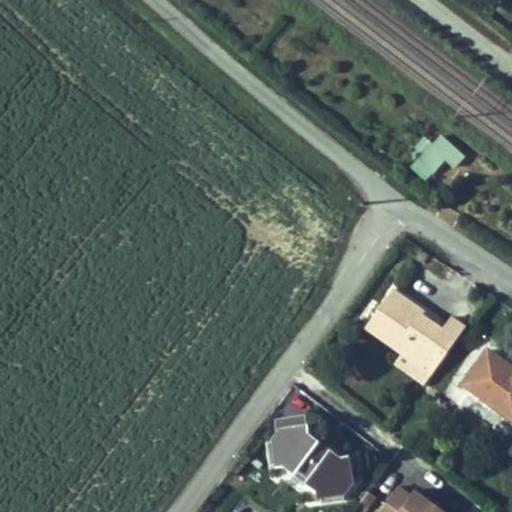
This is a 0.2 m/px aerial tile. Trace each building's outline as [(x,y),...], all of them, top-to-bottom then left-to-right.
[(452,171),(466,157),(437,129),(404,162),(424,182),(444,163),(452,171)] [(367,325),(433,374),(465,327),(452,317),(445,326),(442,330),(421,313),(423,310),(394,288),(367,325)] [(445,326),(423,310),(421,313),(442,330),(445,326)] [(511,416),(511,361),(482,341),(455,378),(511,416)] [(350,453),(332,454),(299,429),(298,416),(267,419),(267,434),(258,435),(261,462),(279,459),(285,464),(284,467),(302,480),(304,478),(310,482),(313,497),(335,494),(334,487),(340,476),(352,475),(350,453)] [(455,511),(413,483),(409,489),(394,479),(374,507),(381,511),(393,511),(394,511),(395,511),(455,511)]
